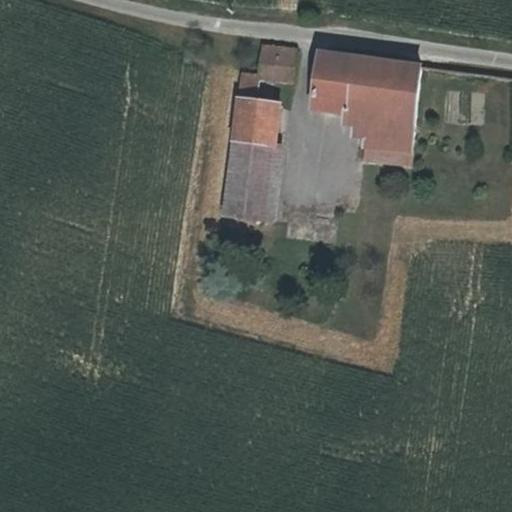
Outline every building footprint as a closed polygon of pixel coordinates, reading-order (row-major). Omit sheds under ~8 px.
[(248,73),(243,99),(273,104),(279,82),(301,85),(308,52),(272,47),(267,76),(248,73)] [(377,119),(421,126),(433,70),(331,55),(321,109),(377,119)] [(273,104),(243,99),(222,213),(264,220),(285,107),(273,104)] [(417,153),(421,126),(377,119),(373,145),(417,153)] [(417,153),(373,145),(370,163),(414,169),(417,153)]
